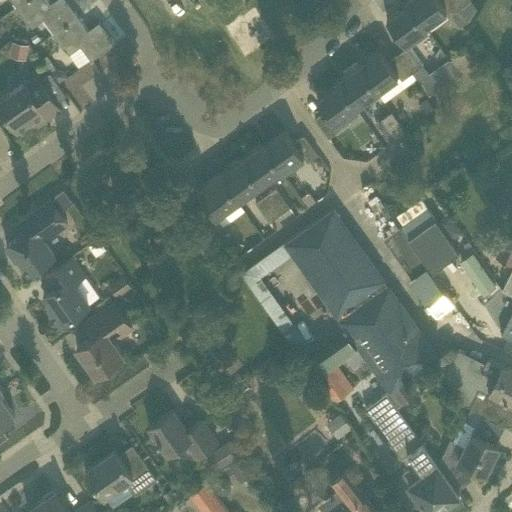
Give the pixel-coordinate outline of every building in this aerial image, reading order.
[(49,0),(19,0),(15,3),(30,24),(42,15),(52,29),(76,12),(67,0),(59,0),(53,5),(49,0)] [(406,0),(408,2),(424,25),(425,25),(446,10),(450,15),(451,14),(456,21),(465,14),(455,0),(406,0)] [(466,13),(470,19),(471,20),(477,8),(471,0),(455,0),(465,14),(466,13)] [(386,18),(405,43),(427,28),(425,25),(424,25),(408,2),(386,18)] [(76,12),(52,29),(67,50),(78,42),(91,59),(115,41),(102,23),(90,31),(76,12)] [(37,32),(30,36),(35,42),(41,37),(37,32)] [(16,40),(13,39),(11,47),(28,50),(30,43),(26,42),(27,38),(16,36),(16,40)] [(412,72),(422,64),(409,45),(398,52),(412,72)] [(467,47),(449,60),(458,73),(488,52),(483,45),(471,53),(467,47)] [(358,64),(377,90),(398,76),(400,79),(412,72),(398,52),(388,60),(380,48),(358,64)] [(336,80),(338,83),(355,106),(377,90),(358,64),(336,80)] [(24,81),(0,97),(0,103),(17,128),(44,110),(48,116),(61,107),(38,75),(26,83),(24,81)] [(339,129),(335,124),(355,110),(353,107),(355,106),(338,83),(317,98),(325,110),(315,117),(329,136),(339,129)] [(434,107),(427,97),(420,101),(420,108),(424,114),(434,107)] [(390,141),(406,130),(392,111),(376,122),(390,141)] [(286,129),(264,145),(281,168),(280,168),(282,171),(304,155),(308,160),(318,153),(304,133),(294,141),(286,129)] [(259,184),(280,168),(281,168),(264,145),(262,142),(240,158),(259,184)] [(259,184),(240,158),(219,173),(237,199),(259,184)] [(205,200),(196,207),(211,226),(214,231),(223,225),(216,215),(237,199),(219,173),(197,189),(205,200)] [(276,186),(266,193),(280,213),(290,206),(276,186)] [(55,194),(62,203),(71,197),(64,187),(55,194)] [(266,193),(256,201),(270,220),(280,213),(266,193)] [(310,193),(302,199),(308,206),(316,201),(310,193)] [(67,222),(50,197),(24,215),(32,227),(7,244),(16,257),(18,255),(29,270),(53,253),(44,238),(67,222)] [(427,207),(401,225),(432,270),(459,250),(427,207)] [(324,213),(285,241),(390,388),(402,379),(429,360),(324,213)] [(404,266),(437,314),(454,302),(431,271),(432,270),(401,225),(400,226),(399,225),(383,236),(403,266),(404,266)] [(495,255),(511,262),(511,236),(506,234),(495,255)] [(237,239),(231,249),(239,253),(244,244),(237,239)] [(473,250),(460,260),(479,289),(482,293),(496,284),(493,280),(473,250)] [(99,295),(85,274),(72,255),(42,275),(50,287),(43,292),(52,303),(49,305),(60,322),(89,301),(99,295)] [(511,268),(502,288),(511,292),(511,268)] [(117,296),(132,285),(123,272),(108,283),(117,296)] [(141,298),(134,288),(124,295),(131,305),(141,298)] [(85,321),(94,333),(77,345),(95,372),(123,352),(114,340),(132,327),(114,301),(85,321)] [(511,308),(501,332),(511,337),(511,308)] [(319,363),(351,344),(342,330),(311,349),(319,363)] [(511,368),(487,356),(485,361),(459,348),(437,364),(464,401),(507,423),(511,412),(511,368)] [(280,351),(267,360),(268,362),(273,369),(286,360),(281,353),(280,351)] [(336,399),(348,391),(329,364),(317,373),(336,399)] [(390,388),(386,391),(399,408),(414,396),(402,379),(390,388)] [(0,440),(8,435),(0,423),(15,413),(0,392),(0,391),(3,390),(2,389),(0,390),(0,440)] [(434,511),(446,504),(447,506),(451,506),(459,500),(460,497),(459,495),(460,494),(399,408),(386,391),(365,406),(409,468),(402,473),(409,482),(409,483),(429,511),(434,511)] [(202,418),(187,429),(173,407),(148,424),(168,452),(185,440),(196,455),(218,440),(202,418)] [(341,435),(353,427),(342,413),(331,421),(341,435)] [(451,437),(440,459),(460,486),(482,470),(485,472),(499,444),(472,431),(465,444),(451,437)] [(231,437),(205,454),(216,470),(242,453),(231,437)] [(135,493),(157,478),(138,451),(124,461),(115,448),(85,468),(104,494),(125,479),(135,493)] [(244,454),(229,464),(234,472),(241,481),(245,478),(256,471),(244,454)] [(331,477),(338,487),(318,502),(324,511),(379,511),(345,467),(331,477)] [(217,480),(215,485),(217,491),(223,494),(229,492),(232,486),(229,480),(223,477),(217,480)] [(203,511),(228,511),(230,511),(206,481),(189,494),(203,511)] [(99,511),(92,500),(74,511),(69,511),(54,490),(27,509),(29,511),(99,511)]
